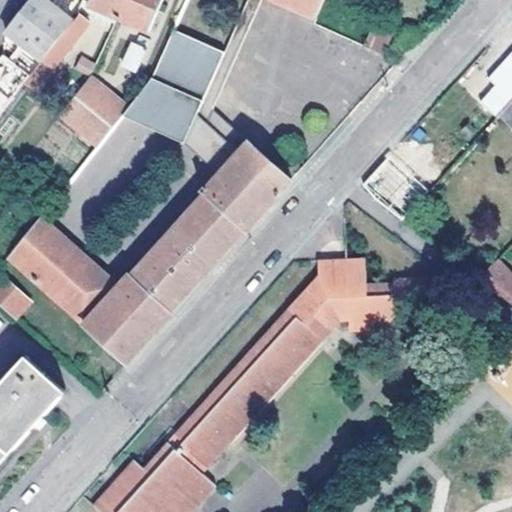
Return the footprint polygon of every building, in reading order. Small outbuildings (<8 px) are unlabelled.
[(74,21),(48,0),(32,0),(7,32),(43,58),(74,21)] [(162,0),(92,0),(91,5),(98,8),(97,11),(117,21),(119,17),(149,30),(162,0)] [(213,111),(265,0),(252,0),(230,46),(196,119),(207,124),(213,111)] [(273,0),(315,19),(323,0),(273,0)] [(352,42),(368,10),(362,8),(345,0),(323,0),(315,19),(313,25),(352,42)] [(91,22),(81,14),(44,60),(55,68),(62,59),(91,22)] [(382,55),(394,28),(370,17),(358,44),(382,55)] [(230,46),(177,20),(149,81),(140,93),(196,119),(230,46)] [(403,58),(422,37),(408,30),(391,47),(403,58)] [(485,51),(491,57),(507,38),(501,33),(485,51)] [(137,72),(148,49),(136,43),(125,66),(137,72)] [(0,115),(13,100),(31,76),(5,56),(0,61),(0,115)] [(127,105),(92,75),(83,87),(71,103),(62,114),(97,142),(127,105)] [(71,103),(83,87),(71,78),(59,94),(71,103)] [(184,145),(196,119),(140,93),(123,115),(184,145)] [(291,180),(249,142),(213,111),(207,124),(201,141),(229,168),(221,177),(205,195),(207,197),(134,276),(132,277),(121,289),(42,217),(10,258),(130,365),(173,317),(170,315),(245,231),(248,232),(293,182),(291,180)] [(184,145),(221,177),(229,168),(201,141),(207,124),(196,119),(184,145)] [(400,187),(383,206),(401,221),(416,202),(400,187)] [(89,506),(95,511),(189,511),(211,488),(198,474),(337,321),(348,321),(349,333),(396,331),(394,286),(367,286),(365,260),(347,260),(347,269),(320,270),(139,470),(130,462),(89,506)] [(347,269),(347,260),(319,261),(320,270),(347,269)] [(511,274),(499,261),(492,268),(511,288),(511,274)] [(3,276),(0,278),(0,303),(18,319),(32,303),(3,276)] [(0,465),(27,436),(68,392),(29,357),(0,388),(0,465)]
